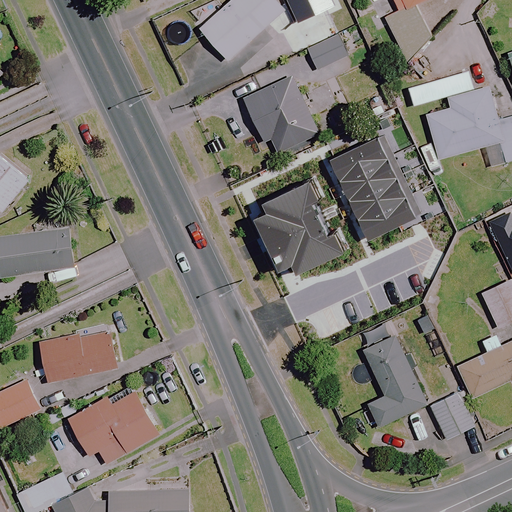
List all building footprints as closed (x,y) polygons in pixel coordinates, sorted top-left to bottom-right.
[(293,0),(284,9),(275,0),(231,0),(199,29),(228,61),(272,22),(280,31),(308,7),(301,0),(293,0)] [(431,38),(415,5),(425,0),(392,0),(398,13),(385,19),(406,64),(431,38)] [(296,27),(299,35),(278,45),(283,55),(304,44),(332,31),(323,14),(296,27)] [(353,54),(344,33),(307,50),(316,70),(353,54)] [(511,36),(502,40),(511,67),(511,36)] [(318,134),(292,77),(243,99),(263,142),(270,138),(277,153),(318,134)] [(511,116),(498,121),(488,86),(448,98),(450,108),(425,115),(438,161),(484,147),(490,168),(511,161),(511,116)] [(393,146),(379,117),(350,132),(364,160),(393,146)] [(0,212),(3,211),(11,201),(29,181),(0,155),(0,212)] [(333,158),(281,183),(293,208),(308,200),(325,235),(361,217),(348,189),(350,187),(351,186),(352,184),(353,182),(353,180),(353,178),(353,176),(352,174),(351,172),(349,170),(348,169),(346,168),(344,167),(342,167),(339,167),(337,168),(333,158)] [(418,222),(407,201),(380,216),(391,236),(418,222)] [(75,268),(69,226),(0,236),(0,273),(1,278),(75,268)] [(373,227),(355,245),(357,248),(341,264),(351,274),(328,296),(355,324),(373,307),(379,314),(394,299),(388,292),(413,268),(373,227)] [(511,321),(511,284),(510,280),(482,293),(497,328),(511,321)] [(117,368),(108,328),(40,343),(48,383),(117,368)] [(480,340),(486,354),(457,368),(472,399),(510,380),(511,383),(511,382),(511,341),(502,346),(495,332),(480,340)] [(427,403),(395,336),(364,350),(385,396),(368,404),(379,427),(427,403)] [(38,407),(25,378),(0,389),(0,428),(40,411),(38,407)] [(479,425),(462,387),(429,402),(446,439),(479,425)] [(158,435),(134,393),(116,403),(112,397),(70,421),(90,456),(99,450),(107,464),(158,435)] [(61,472),(18,494),(26,511),(33,511),(71,493),(69,489),(61,472)] [(90,487),(51,505),(54,511),(188,511),(188,487),(107,491),(110,498),(95,500),(90,487)]
